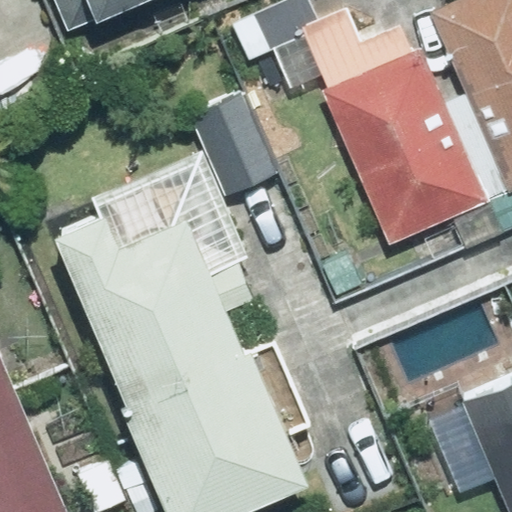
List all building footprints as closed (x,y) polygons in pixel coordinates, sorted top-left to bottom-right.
[(52,0),(61,21),(111,0),(52,0)] [(511,0),(445,0),(427,8),(462,87),(439,97),(420,52),(324,93),(385,238),(450,211),(463,242),(511,221),(511,182),(511,183),(511,182),(511,0)] [(96,202),(45,226),(146,469),(117,481),(102,445),(67,460),(88,509),(124,494),(131,511),(140,511),(160,504),(163,511),(220,511),(299,479),(278,429),(307,417),(270,330),(242,341),(211,268),(249,252),(222,188),(274,166),(240,85),(192,105),(207,141),(91,189),(96,202)] [(0,511),(69,511),(0,353),(0,511)] [(511,511),(511,369),(458,392),(508,511),(511,511)]
